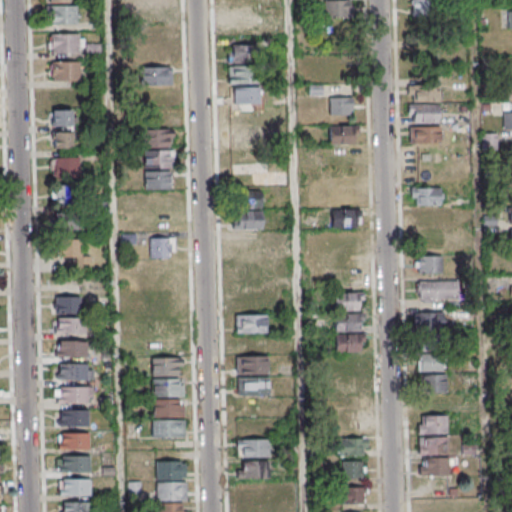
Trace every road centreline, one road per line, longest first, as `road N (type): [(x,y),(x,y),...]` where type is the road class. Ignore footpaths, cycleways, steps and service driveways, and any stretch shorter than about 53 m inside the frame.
road 1 (residential): [(397,511),(381,0)]
road 2 (residential): [(34,511),(18,0)]
road 3 (residential): [(210,511),(195,0)]
